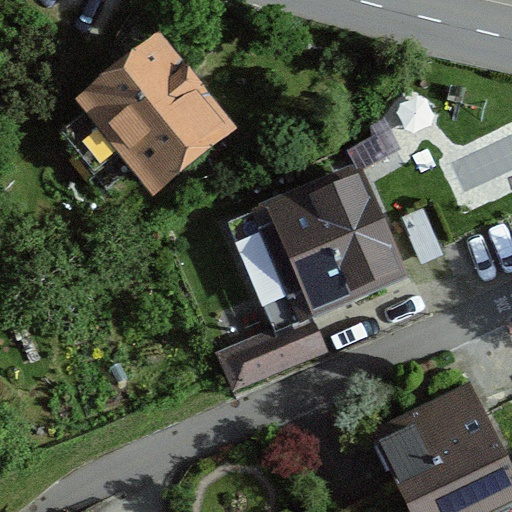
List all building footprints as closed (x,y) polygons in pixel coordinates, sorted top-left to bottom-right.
[(62,136),(106,191),(136,165),(152,185),(220,131),(171,71),(175,68),(159,47),(155,50),(135,26),(119,48),(139,70),(62,136)] [(359,173),(388,157),(377,137),(348,153),(359,173)] [(229,226),(275,333),(308,319),(355,302),(397,280),(351,172),(229,226)] [(322,352),(308,319),(275,333),(220,357),(234,390),(322,352)] [(511,479),(467,388),(373,434),(399,487),(349,511),(457,511),(457,510),(511,483),(511,479)]
